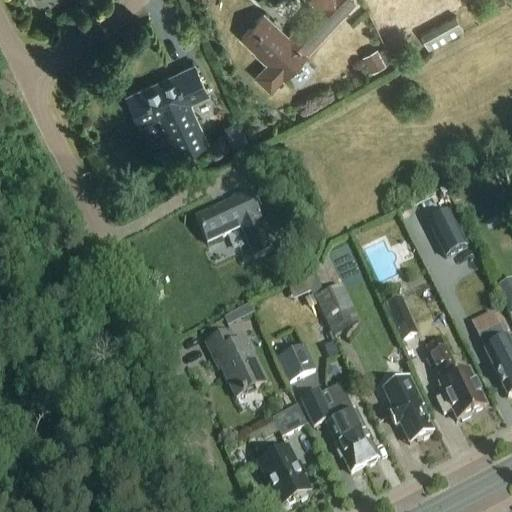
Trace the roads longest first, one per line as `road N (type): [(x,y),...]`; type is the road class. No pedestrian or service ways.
road 1 (residential): [(205,511),(197,437),(29,77)]
road 2 (track): [(122,274),(35,323),(0,331)]
road 3 (residential): [(29,77),(140,0)]
